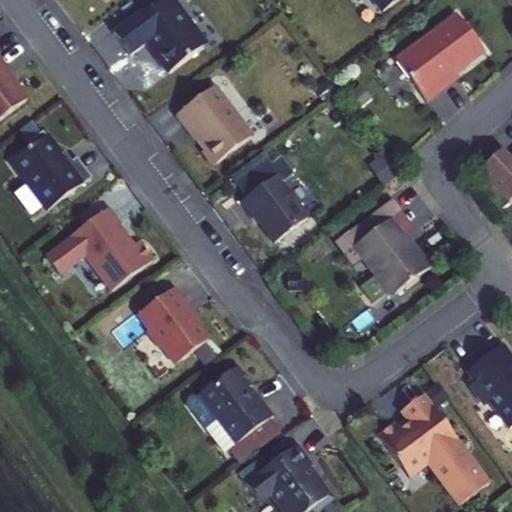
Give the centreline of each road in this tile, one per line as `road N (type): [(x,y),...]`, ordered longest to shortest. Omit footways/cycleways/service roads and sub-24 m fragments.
road 1 (residential): [(506,270),(360,384),(322,381),(290,353),(27,0)]
road 2 (residential): [(506,270),(450,196),(442,170),(453,144),(511,90)]
